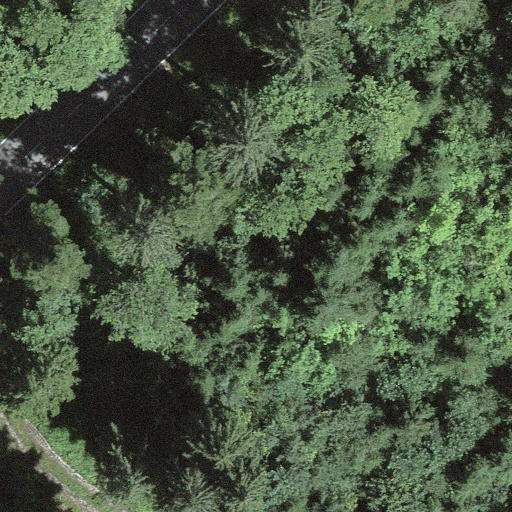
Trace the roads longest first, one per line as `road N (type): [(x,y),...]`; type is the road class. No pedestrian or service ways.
road 1 (secondary): [(186,0),(0,174)]
road 2 (track): [(103,511),(15,434),(0,401)]
